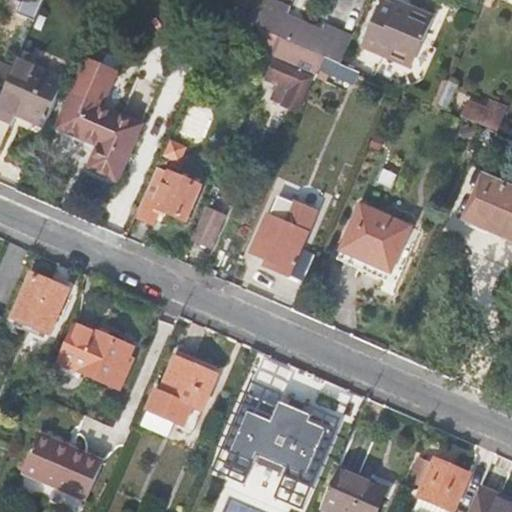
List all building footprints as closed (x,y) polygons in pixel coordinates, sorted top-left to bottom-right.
[(36,19),(44,0),(18,0),(23,2),(18,12),(36,19)] [(325,29),(271,7),(274,0),(256,0),(251,14),(247,23),(290,41),(325,57),(341,63),(353,35),(327,24),(325,29)] [(424,38),(435,15),(410,5),(407,12),(396,7),(398,4),(388,0),(383,0),(368,37),(383,43),(384,51),(398,48),(401,60),(413,53),(420,37),(424,38)] [(402,0),(399,0),(398,4),(396,7),(407,12),(410,5),(410,3),(402,0)] [(418,0),(411,0),(410,3),(410,5),(435,15),(438,8),(418,0)] [(237,18),(247,23),(251,14),(240,10),(237,18)] [(285,55),(320,70),(321,68),(325,57),(290,41),(285,55)] [(100,142),(91,166),(117,178),(141,123),(101,105),(117,69),(89,56),(58,124),(100,142)] [(17,113),(45,125),(66,78),(19,57),(12,72),(0,66),(0,82),(6,86),(0,100),(0,115),(13,122),(17,113)] [(321,68),(330,72),(354,82),(360,71),(341,63),(325,57),(321,68)] [(283,103),(301,112),(316,78),(274,61),(267,77),(280,83),(275,96),(284,100),(283,103)] [(326,80),(330,72),(321,68),(320,70),(317,76),(326,80)] [(459,84),(446,79),(435,104),(447,109),(459,84)] [(469,100),(462,115),(486,126),(498,131),(509,106),(491,99),(487,107),(469,100)] [(165,154),(181,161),(188,145),(172,139),(165,154)] [(203,185),(158,165),(136,215),(155,224),(162,208),(188,219),(203,185)] [(511,185),(484,173),(465,218),(511,238),(511,185)] [(212,196),(207,209),(219,214),(221,215),(226,201),(212,196)] [(363,204),(342,250),(392,272),(405,242),(412,225),(363,204)] [(207,209),(204,208),(190,242),(205,248),(219,214),(207,209)] [(253,250),(268,258),(274,260),(271,267),(304,281),(315,256),(303,251),(317,218),(302,212),(296,226),(268,214),(253,250)] [(265,264),(271,267),(274,260),(268,258),(265,264)] [(13,316),(51,332),(70,288),(32,271),(13,316)] [(100,387),(103,379),(122,387),(135,356),(130,354),(134,346),(94,329),(93,331),(77,324),(62,361),(91,374),(88,382),(100,387)] [(176,354),(161,390),(158,389),(149,408),(178,421),(187,401),(204,408),(219,374),(194,362),(197,356),(181,349),(178,355),(176,354)] [(279,394),(270,390),(269,394),(257,422),(250,439),(259,443),(261,437),(316,460),(331,423),(325,420),(328,413),(327,406),(317,401),(318,399),(284,385),(279,394)] [(257,422),(269,394),(259,389),(247,417),(257,422)] [(204,408),(187,401),(178,421),(195,428),(204,408)] [(87,498),(105,458),(42,430),(25,470),(87,498)] [(408,479),(424,485),(434,462),(419,455),(408,479)] [(436,457),(434,462),(424,485),(415,505),(432,511),(453,511),(471,472),(436,457)] [(377,511),(389,485),(340,464),(321,507),(333,511),(377,511)] [(511,511),(511,497),(482,484),(470,511),(511,511)]
